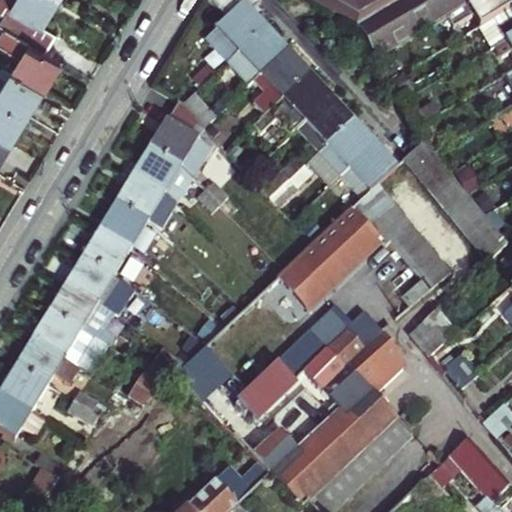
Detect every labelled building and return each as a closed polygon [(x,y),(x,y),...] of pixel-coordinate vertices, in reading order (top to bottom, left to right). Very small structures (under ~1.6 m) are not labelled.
[(0,10),(5,14),(13,0),(1,0),(0,2),(0,10)] [(60,0),(13,0),(5,14),(9,16),(34,32),(29,41),(46,51),(57,34),(41,24),(51,8),(55,1),(59,3),(60,0)] [(225,25),(211,37),(213,39),(233,61),(238,56),(265,30),(264,29),(264,30),(257,24),(253,19),(247,12),(249,10),(255,17),(262,9),(253,0),(209,0),(207,6),(225,25)] [(308,0),(355,29),(363,24),(350,1),(351,0),(308,0)] [(387,10),(380,0),(351,0),(350,1),(363,24),(387,10)] [(470,8),(469,7),(464,0),(402,0),(387,10),(363,24),(355,29),(376,64),(378,63),(470,8)] [(402,0),(380,0),(387,10),(402,0)] [(493,23),(511,11),(511,0),(488,0),(494,9),(461,28),(467,38),(493,23)] [(255,17),(249,10),(247,12),(253,19),(255,17)] [(498,48),(511,40),(511,11),(493,23),(499,33),(483,42),(490,53),(498,48)] [(21,43),(8,65),(44,87),(45,85),(44,84),(51,72),(56,63),(59,66),(62,61),(57,58),(46,51),(29,41),(34,32),(9,16),(0,30),(21,43)] [(266,31),(265,30),(238,56),(260,79),(288,52),(284,48),(282,50),(275,43),(272,39),(265,32),(266,31)] [(225,68),(233,61),(213,39),(205,46),(225,68)] [(511,40),(498,48),(501,53),(507,49),(511,55),(511,54),(511,40)] [(284,48),(278,41),(275,43),(282,50),(284,48)] [(288,52),(260,79),(282,102),(309,76),(308,75),(307,76),(296,65),(290,58),(293,56),(288,52)] [(296,60),(293,56),(290,58),(296,65),(298,63),(296,60)] [(57,69),(59,66),(56,63),(51,72),(55,74),(57,69)] [(8,65),(0,78),(0,97),(29,115),(32,110),(29,108),(34,100),(42,87),(44,88),(44,87),(8,65)] [(202,92),(216,77),(208,69),(194,83),(202,92)] [(310,77),(309,76),(282,102),(304,125),(332,98),(328,94),(326,96),(318,88),(309,78),(310,77)] [(216,77),(202,92),(210,100),(225,85),(216,77)] [(318,88),(326,96),(328,94),(325,90),(321,86),(318,88)] [(0,97),(0,135),(11,142),(12,140),(10,139),(19,125),(23,118),(26,120),(29,115),(0,97)] [(336,102),(332,98),(304,125),(295,133),(317,157),(326,149),(353,123),(352,121),(351,123),(339,111),(334,105),(336,102)] [(37,102),(34,100),(29,108),(32,110),(35,105),(37,102)] [(340,106),(336,102),(334,105),(339,111),(342,109),(340,106)] [(159,138),(152,150),(151,149),(149,151),(182,171),(196,185),(216,153),(198,142),(204,131),(184,110),(178,107),(172,117),(168,124),(165,122),(163,125),(162,128),(164,129),(159,138)] [(246,137),(260,123),(252,114),(237,128),(246,137)] [(268,131),(260,123),(246,137),(253,145),(268,131)] [(348,172),(376,145),(372,141),(370,143),(362,135),(353,125),(354,124),(353,123),(326,149),(317,157),(339,180),(348,172)] [(416,133),(423,145),(433,139),(425,127),(416,133)] [(362,135),(370,143),(372,141),(368,136),(364,132),(362,135)] [(0,156),(1,154),(9,142),(10,143),(11,142),(0,135),(0,156)] [(381,149),(376,145),(348,172),(339,180),(361,203),(376,189),(396,171),(384,158),(378,152),(381,149)] [(406,161),(402,164),(486,265),(507,246),(504,242),(487,222),(470,201),(451,179),(433,158),(423,145),(406,161)] [(378,152),(384,158),(387,156),(384,153),(381,149),(378,152)] [(196,185),(182,171),(149,151),(149,152),(150,153),(142,166),(138,173),(135,172),(132,177),(166,197),(181,212),(196,185)] [(339,180),(317,157),(308,166),(330,190),(339,180)] [(296,160),(262,193),(270,202),(290,183),(304,169),(296,160)] [(312,178),(304,169),(290,183),(298,191),(312,178)] [(181,212),(166,197),(132,177),(129,182),(132,183),(126,192),(119,204),(118,203),(117,205),(148,225),(164,239),(181,212)] [(132,183),(129,182),(126,186),(123,191),(126,192),(132,183)] [(213,186),(206,194),(220,208),(230,218),(238,211),(213,186)] [(451,276),(376,189),(361,203),(350,214),(382,247),(384,249),(388,246),(413,274),(395,293),(410,311),(451,276)] [(212,217),(220,208),(206,194),(198,203),(212,217)] [(148,225),(117,205),(116,206),(117,207),(109,220),(104,228),(102,227),(98,232),(132,252),(148,225)] [(324,222),(333,231),(347,217),(338,208),(324,222)] [(309,314),(367,261),(382,247),(350,214),(347,217),(333,231),(314,248),(287,274),(279,282),(299,303),(309,314)] [(115,279),(132,252),(98,232),(95,237),(98,238),(94,246),(86,259),(84,258),(83,260),(115,279)] [(180,239),(173,247),(188,260),(195,252),(180,239)] [(188,260),(173,247),(165,255),(180,269),(188,260)] [(115,279),(83,260),(83,261),(84,262),(76,275),(71,283),(68,281),(65,286),(99,306),(115,279)] [(99,306),(65,286),(62,291),(65,293),(60,301),(52,314),(51,313),(50,315),(109,351),(115,341),(102,333),(112,316),(99,306)] [(140,298),(158,311),(164,302),(146,289),(140,298)] [(158,311),(140,298),(133,307),(151,320),(158,311)] [(278,367),(283,372),(295,384),(314,367),(348,335),(354,329),(337,311),(278,367)] [(437,314),(420,330),(412,338),(411,339),(423,353),(430,361),(458,337),(437,314)] [(109,351),(50,315),(49,316),(51,317),(43,329),(38,337),(35,335),(32,340),(81,370),(92,377),(109,351)] [(354,329),(348,335),(365,353),(383,337),(366,318),(354,329)] [(305,507),(396,421),(375,398),(403,371),(403,363),(399,358),(400,356),(383,337),(365,353),(348,335),(314,367),(295,384),(283,372),(278,367),(248,396),(240,404),(241,406),(221,425),(260,464),(272,476),(304,508),(305,507)] [(18,367),(17,368),(49,388),(56,377),(71,386),(81,370),(32,340),(29,346),(32,348),(27,356),(19,368),(18,367)] [(480,376),(475,371),(463,356),(446,371),(463,391),(480,376)] [(0,395),(32,415),(49,388),(17,368),(17,369),(18,370),(10,384),(5,392),(2,390),(0,392),(0,395)] [(138,404),(159,383),(148,376),(124,395),(138,404)] [(81,394),(75,404),(92,414),(98,404),(81,394)] [(0,432),(16,443),(32,415),(0,395),(0,432)] [(92,414),(75,404),(69,413),(93,428),(99,419),(92,414)] [(511,415),(505,408),(484,427),(497,443),(511,429),(511,415)] [(305,507),(310,511),(338,511),(415,440),(396,421),(305,507)] [(441,468),(429,479),(460,511),(497,511),(493,507),(511,488),(511,486),(470,441),(440,467),(441,468)] [(35,466),(52,477),(58,467),(41,456),(35,466)] [(233,511),(235,510),(272,476),(260,464),(240,483),(229,471),(199,499),(196,495),(186,504),(190,508),(185,511),(233,511)] [(460,511),(429,479),(409,497),(423,511),(460,511)] [(38,492),(24,505),(30,511),(34,511),(46,500),(38,492)]
